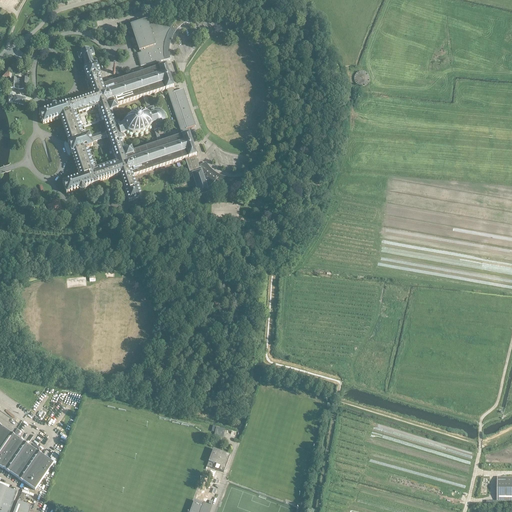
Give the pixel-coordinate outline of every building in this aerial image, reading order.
[(170,44),(170,43),(171,42),(171,41),(172,39),(172,37),(173,37),(173,36),(174,34),(175,33),(176,32),(177,30),(179,28),(180,27),(181,26),(183,25),(184,24),(186,23),(187,22),(189,21),(190,21),(192,20),(190,14),(188,15),(187,15),(184,16),(183,17),(181,18),(179,20),(178,20),(176,22),(174,24),(173,25),(172,26),(171,27),(170,29),(163,27),(148,24),(147,21),(131,26),(139,51),(140,51),(141,53),(137,54),(140,67),(157,62),(159,68),(158,68),(155,70),(141,74),(103,87),(99,76),(100,76),(96,65),(94,66),(92,61),(90,55),(94,54),(92,49),(89,50),(81,52),(81,53),(77,54),(79,59),(83,58),(86,68),(84,69),(87,80),(88,80),(92,89),(94,96),(71,104),(70,102),(57,107),(57,106),(55,105),(52,106),(51,108),(52,109),(39,113),(43,124),(61,118),(68,141),(69,142),(68,142),(72,154),(73,153),(81,177),(63,183),(66,194),(79,190),(79,191),(81,192),(84,191),(85,189),(85,188),(98,184),(97,183),(121,175),(126,191),(125,191),(129,202),(141,198),(137,187),(136,187),(132,177),(185,159),(190,174),(192,174),(199,196),(209,193),(207,189),(215,180),(218,182),(222,183),(223,183),(225,184),(227,184),(228,184),(230,185),(232,185),(233,185),(234,185),(237,184),(239,184),(241,184),(242,184),(244,183),(246,183),(244,176),(242,177),(240,177),(239,178),(237,178),(235,178),(234,178),(232,178),(231,178),(229,178),(227,178),(226,177),(224,177),(222,177),(221,176),(220,176),(218,175),(217,174),(216,174),(215,173),(214,172),(212,171),(211,170),(211,169),(209,168),(208,166),(207,164),(206,163),(200,166),(201,167),(199,168),(195,156),(196,156),(189,134),(188,134),(186,129),(195,126),(183,90),(174,93),(172,88),(173,88),(166,66),(163,67),(161,61),(170,59),(170,58),(169,56),(169,54),(169,52),(169,51),(169,49),(169,47),(170,45),(170,44)] [(357,84),(367,86),(370,73),(357,71),(355,81),(358,81),(357,84)] [(17,80),(12,79),(11,79),(11,89),(16,89),(20,90),(27,90),(28,79),(21,79),(21,80),(18,80),(17,80)] [(10,96),(9,100),(14,101),(14,103),(24,106),(25,99),(15,97),(10,96)] [(59,200),(53,202),(52,202),(53,204),(47,206),(50,215),(58,213),(59,215),(63,214),(59,200)] [(0,426),(0,453),(13,436),(0,426)] [(216,427),(214,436),(223,438),(223,437),(224,433),(225,429),(216,427)] [(13,436),(0,453),(0,467),(3,469),(35,491),(54,464),(13,436)] [(230,456),(213,449),(207,466),(224,473),(230,456)] [(511,478),(498,478),(497,500),(511,500),(511,478)] [(0,485),(0,511),(9,511),(17,492),(7,488),(0,485)] [(29,511),(32,507),(23,504),(26,494),(25,494),(25,492),(22,491),(22,493),(21,493),(20,497),(14,511),(29,511)] [(203,504),(194,501),(190,511),(209,511),(212,507),(204,504),(203,504)]
